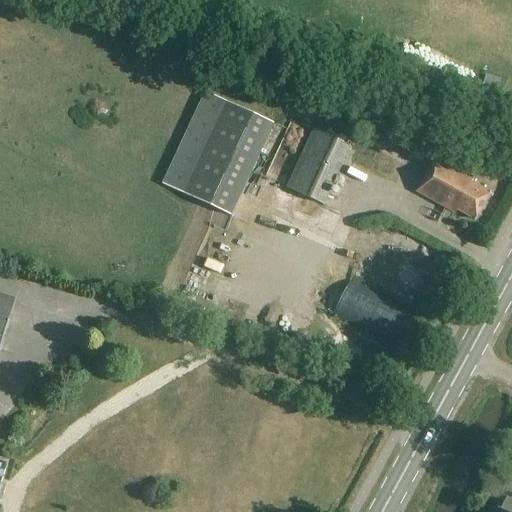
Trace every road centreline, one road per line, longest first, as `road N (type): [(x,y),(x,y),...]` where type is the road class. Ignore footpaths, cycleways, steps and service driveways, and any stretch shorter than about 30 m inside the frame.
road 1 (track): [(113,0),(511,138)]
road 2 (primary): [(382,511),(511,275)]
